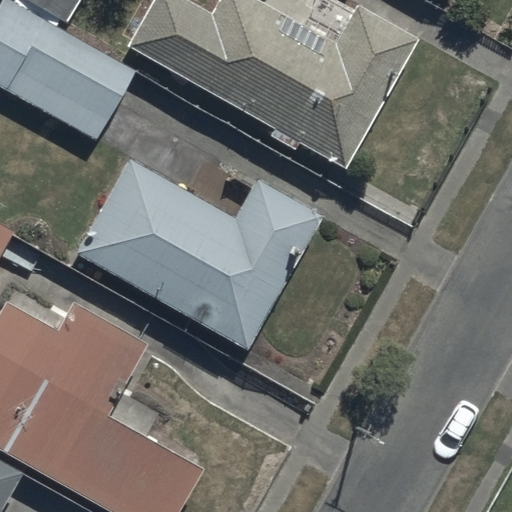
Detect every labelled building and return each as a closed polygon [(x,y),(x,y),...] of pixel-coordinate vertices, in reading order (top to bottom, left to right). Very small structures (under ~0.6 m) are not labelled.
[(1,0),(0,0),(0,91),(90,142),(130,72),(1,0)] [(78,0),(22,0),(63,25),(78,0)] [(410,40),(349,9),(332,0),(309,0),(295,29),(276,18),(241,0),(213,0),(207,14),(179,0),(147,0),(120,55),(263,128),(259,136),(288,151),(292,144),(342,170),(410,40)] [(123,163),(71,255),(243,352),(318,219),(250,181),(227,222),(123,163)] [(0,227),(0,253),(11,234),(0,227)] [(5,303),(0,310),(0,454),(102,511),(176,511),(199,473),(100,417),(141,345),(66,303),(51,329),(5,303)] [(0,511),(0,509),(20,475),(0,463),(0,511)]
